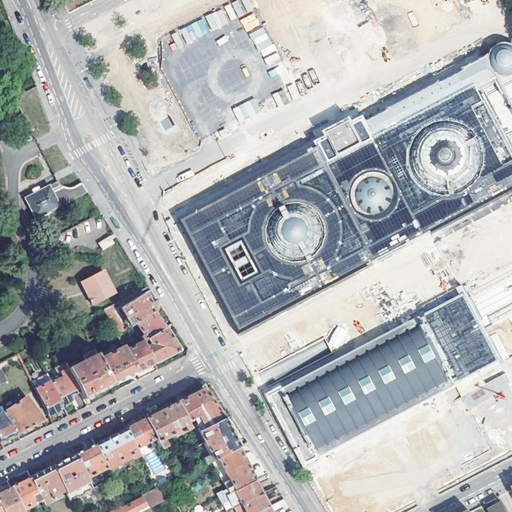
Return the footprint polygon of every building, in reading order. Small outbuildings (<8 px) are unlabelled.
[(222,9),(206,15),(212,29),(218,27),(217,24),(226,21),(222,9)] [(188,42),(209,31),(202,18),(181,30),(188,42)] [(264,26),(250,33),(262,57),(264,56),(268,65),(280,59),(264,26)] [(11,41),(13,45),(20,41),(18,37),(11,41)] [(317,142),(319,145),(327,162),(323,164),(328,172),(324,175),(331,189),(335,187),(358,231),(354,233),(362,247),(365,246),(370,254),(374,264),(421,239),(488,203),(511,190),(511,149),(477,84),(498,74),(505,76),(511,75),(511,43),(508,43),(502,43),(496,46),(492,51),(490,58),(488,55),(464,67),(465,70),(441,83),(439,80),(388,106),(390,109),(365,122),(363,119),(352,124),(328,137),(317,142)] [(273,94),(277,105),(288,101),(283,90),(273,94)] [(239,122),(261,112),(255,98),(232,108),(239,122)] [(161,121),(165,129),(172,125),(168,117),(161,121)] [(319,145),(178,218),(190,241),(235,327),(240,336),(260,325),(374,264),(370,254),(365,246),(362,247),(354,233),(358,231),(335,187),(331,189),(324,175),(328,172),(323,164),(327,162),(319,145)] [(53,191),(63,186),(61,185),(59,183),(58,181),(26,198),(49,241),(55,238),(43,214),(60,205),(53,191)] [(88,191),(83,182),(75,186),(80,195),(88,191)] [(100,241),(104,248),(115,241),(111,234),(100,241)] [(83,284),(92,300),(93,299),(97,307),(117,295),(105,272),(83,284)] [(131,326),(136,323),(155,311),(144,294),(129,303),(120,309),(125,317),(125,318),(131,326)] [(436,309),(421,317),(457,385),(474,376),(501,362),(465,294),(436,309)] [(108,308),(103,311),(116,335),(122,331),(123,331),(116,318),(115,319),(108,308)] [(144,339),(146,342),(148,340),(167,328),(155,311),(136,323),(146,337),(144,339)] [(457,385),(421,317),(270,398),(306,466),(457,385)] [(325,343),(337,350),(348,332),(337,325),(325,343)] [(180,352),(180,348),(167,328),(148,340),(151,344),(147,347),(155,364),(180,352)] [(116,335),(121,345),(128,342),(122,331),(116,335)] [(137,373),(155,364),(147,347),(144,343),(126,352),(137,373)] [(112,385),(137,373),(126,352),(123,347),(98,359),(112,385)] [(84,399),(112,385),(98,359),(94,350),(82,355),(85,361),(68,369),(79,391),(84,399)] [(55,376),(57,379),(50,383),(62,405),(64,405),(66,408),(72,405),(70,401),(72,400),(70,396),(79,391),(68,369),(65,363),(55,368),(58,374),(55,376)] [(34,387),(50,417),(60,411),(59,409),(63,407),(62,405),(50,383),(47,375),(40,379),(42,383),(34,387)] [(506,388),(502,377),(487,381),(491,392),(506,388)] [(193,433),(224,418),(208,393),(204,391),(200,391),(177,402),(190,427),(193,433)] [(41,420),(26,396),(3,412),(15,434),(41,420)] [(157,438),(162,448),(168,444),(164,437),(172,433),(173,436),(190,427),(177,402),(146,418),(157,438)] [(0,441),(0,442),(15,434),(3,412),(0,413),(0,441)] [(138,453),(139,454),(147,450),(144,445),(157,438),(146,418),(125,429),(138,453)] [(224,418),(193,433),(199,444),(206,462),(218,456),(238,446),(235,440),(232,435),(225,420),(224,418)] [(96,444),(108,468),(138,453),(125,429),(96,444)] [(75,454),(87,479),(108,468),(96,444),(75,454)] [(233,484),(217,493),(219,498),(256,481),(249,468),(238,446),(218,456),(233,484)] [(65,490),(70,501),(76,498),(77,499),(86,494),(85,493),(92,490),(87,479),(75,454),(53,466),(65,490)] [(42,501),(44,504),(53,499),(52,497),(65,490),(53,466),(30,477),(42,501)] [(11,487),(22,511),(26,509),(27,511),(30,509),(29,508),(42,501),(30,477),(11,487)] [(222,504),(230,500),(233,507),(262,493),(257,483),(256,481),(219,498),(222,504)] [(142,494),(152,511),(167,511),(161,502),(173,496),(165,483),(142,494)] [(0,492),(0,503),(4,511),(23,511),(22,511),(11,487),(0,492)] [(262,493),(233,507),(235,511),(237,511),(244,510),(245,511),(256,511),(269,506),(262,493)] [(152,511),(142,494),(120,505),(123,511),(152,511)] [(487,511),(506,511),(501,503),(495,507),(487,511)]
